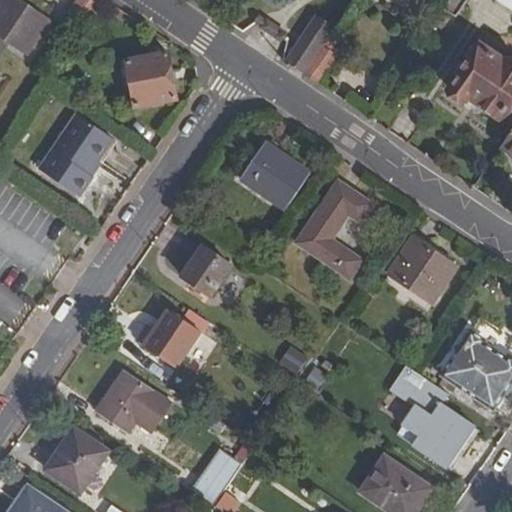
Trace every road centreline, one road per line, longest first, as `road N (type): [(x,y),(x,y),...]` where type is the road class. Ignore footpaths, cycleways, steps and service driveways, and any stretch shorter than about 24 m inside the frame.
road 1 (residential): [(0,429),(248,62)]
road 2 (tertiary): [(248,62),(511,240)]
